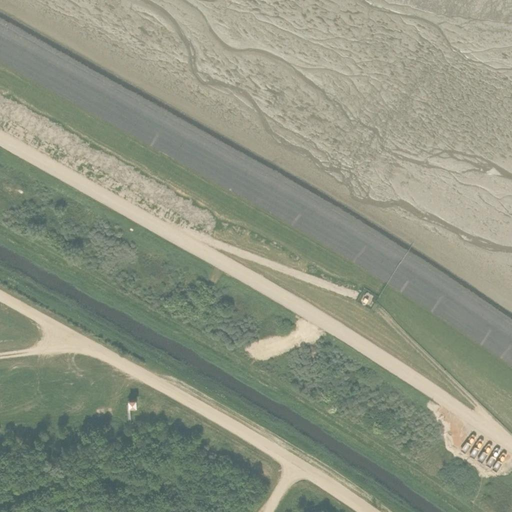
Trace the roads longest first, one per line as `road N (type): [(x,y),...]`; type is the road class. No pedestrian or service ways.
road 1 (track): [(511,332),(327,212),(0,30)]
road 2 (track): [(366,511),(215,415),(79,342),(0,354)]
